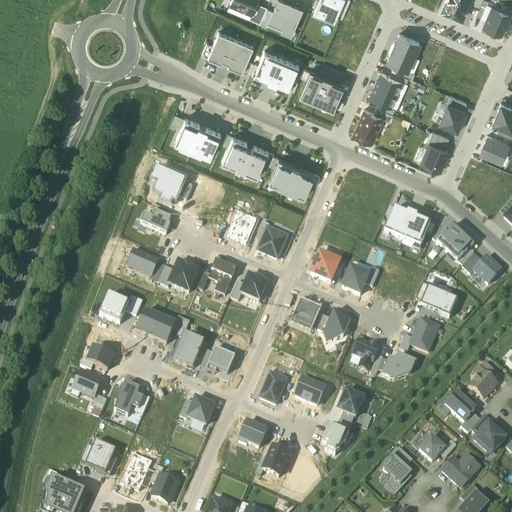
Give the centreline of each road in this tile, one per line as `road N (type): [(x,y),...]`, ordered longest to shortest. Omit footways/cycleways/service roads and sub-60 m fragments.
road 1 (track): [(0,433),(167,0)]
road 2 (tertiary): [(0,324),(95,74)]
road 3 (residential): [(132,57),(335,147)]
road 4 (track): [(0,220),(71,34),(79,37)]
road 5 (residential): [(490,87),(505,51),(395,5)]
road 6 (residential): [(335,147),(395,5)]
road 7 (residential): [(344,150),(287,280)]
road 8 (residential): [(287,280),(235,402)]
road 9 (residential): [(125,354),(235,402)]
